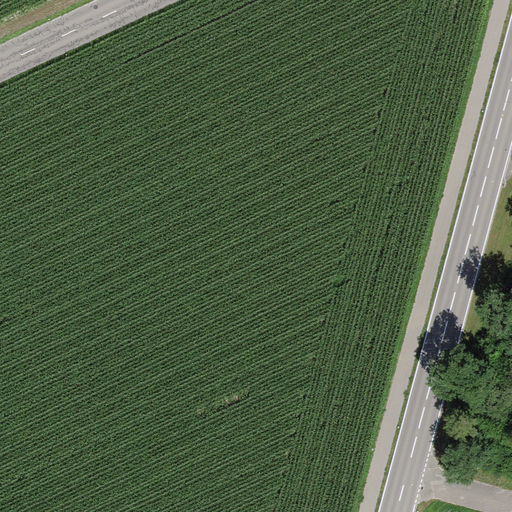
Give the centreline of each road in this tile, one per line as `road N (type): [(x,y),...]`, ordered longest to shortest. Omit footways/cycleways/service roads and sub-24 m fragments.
road 1 (tertiary): [(511,81),(394,511)]
road 2 (tertiary): [(144,0),(0,68)]
